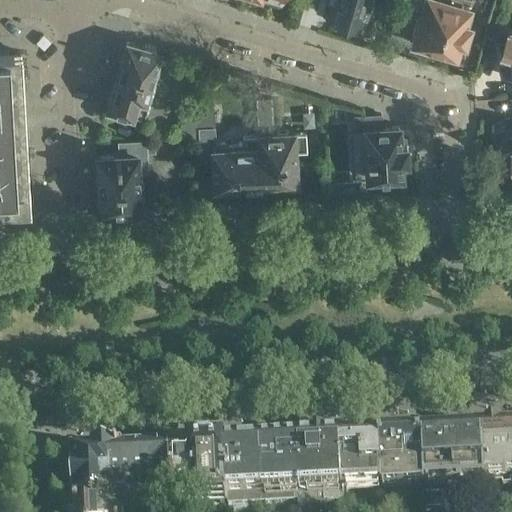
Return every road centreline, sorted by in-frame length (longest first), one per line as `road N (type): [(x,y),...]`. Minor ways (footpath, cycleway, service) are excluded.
road 1 (residential): [(69,6),(154,10),(434,96),(448,119),(450,243)]
road 2 (tertiary): [(33,403),(511,378)]
road 3 (tertiary): [(450,243),(73,265)]
road 4 (residential): [(69,6),(73,265)]
